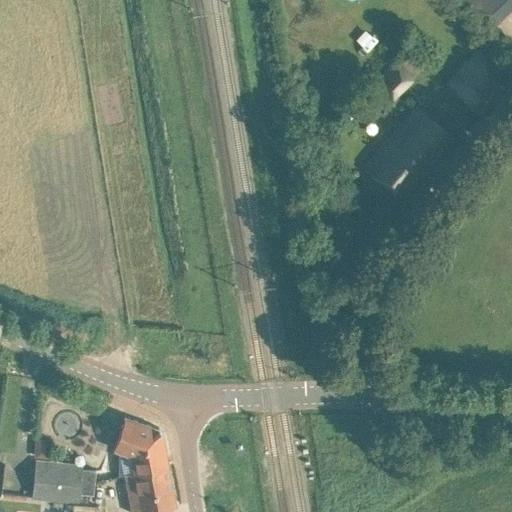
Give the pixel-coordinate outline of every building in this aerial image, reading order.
[(511,0),(472,0),(495,23),(511,5),(511,0)] [(447,81),(477,111),(510,77),(501,63),(483,45),(447,81)] [(377,79),(392,95),(410,78),(396,62),(377,79)] [(344,108),(358,121),(378,99),(364,86),(344,108)] [(366,168),(403,198),(453,137),(416,106),(366,168)] [(124,473),(168,465),(162,432),(157,427),(125,415),(113,447),(118,449),(117,474),(124,473)] [(79,502),(83,465),(35,460),(31,497),(79,502)] [(168,465),(124,473),(131,511),(133,511),(175,504),(168,465)]
